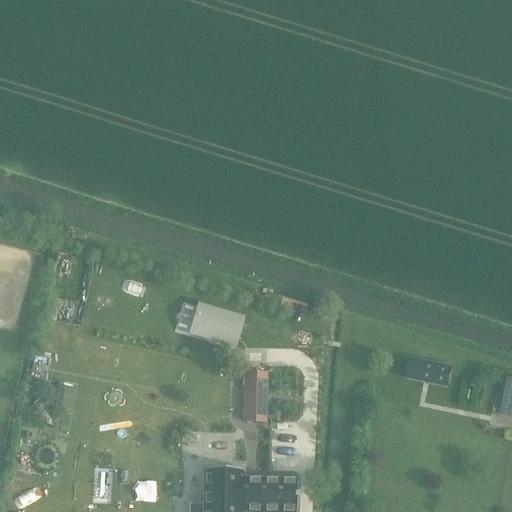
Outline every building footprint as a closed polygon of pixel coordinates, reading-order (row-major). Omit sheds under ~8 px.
[(297,306),(292,322),(301,325),(306,309),(297,306)] [(198,308),(191,334),(228,344),(235,318),(198,308)] [(409,359),(405,382),(449,391),(454,369),(409,359)] [(245,374),(244,422),(264,423),(265,375),(245,374)] [(499,415),(511,417),(511,381),(506,380),(499,415)] [(295,511),(296,480),(242,479),(242,471),(203,470),(202,506),(189,506),(189,511),(295,511)]
